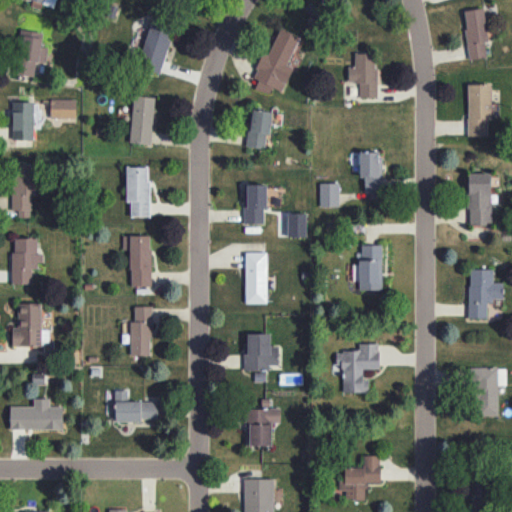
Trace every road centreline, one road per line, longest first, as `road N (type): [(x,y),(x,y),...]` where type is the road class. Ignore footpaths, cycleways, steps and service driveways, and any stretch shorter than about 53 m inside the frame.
road 1 (residential): [(197,511),(198,127),(208,77),(241,0)]
road 2 (residential): [(425,511),(422,73),(410,0)]
road 3 (residential): [(0,472),(197,471)]
